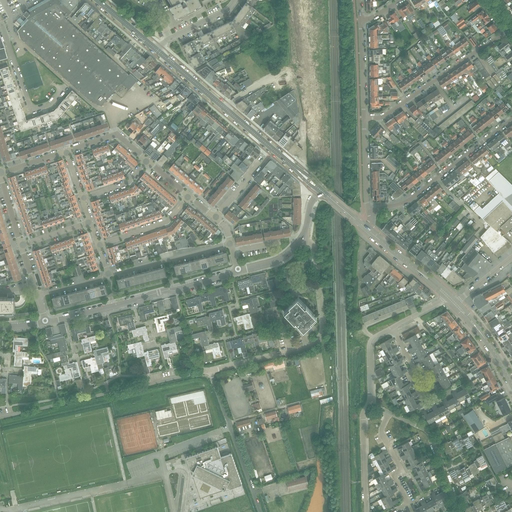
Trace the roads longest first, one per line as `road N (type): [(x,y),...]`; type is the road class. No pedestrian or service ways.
road 1 (residential): [(208,370),(306,344),(326,325),(316,252),(302,238)]
road 2 (residential): [(0,417),(208,370)]
road 3 (residential): [(237,271),(45,323)]
road 4 (residential): [(511,28),(384,116),(363,118)]
road 5 (residential): [(370,212),(410,199),(511,119)]
road 6 (unclassified): [(261,511),(208,370)]
road 7 (residential): [(65,90),(51,106),(29,108),(0,22)]
road 8 (residential): [(458,511),(429,434),(389,412)]
road 9 (tertiary): [(320,190),(225,107)]
road 10 (residential): [(108,276),(229,244)]
